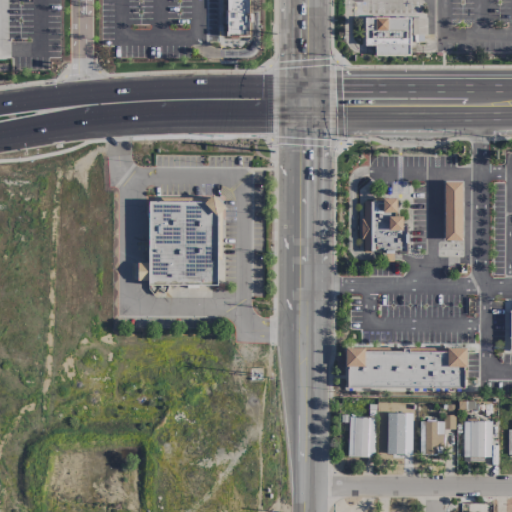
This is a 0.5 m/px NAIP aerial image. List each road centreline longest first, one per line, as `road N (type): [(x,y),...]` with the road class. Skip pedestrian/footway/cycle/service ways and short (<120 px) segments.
road 1 (secondary): [(304,511),(306,104)]
road 2 (track): [(102,151),(57,176),(44,432)]
road 3 (primary): [(0,139),(113,120),(306,117)]
road 4 (primary): [(306,87),(145,90),(0,107)]
road 5 (residential): [(511,486),(306,483)]
road 6 (primary): [(306,117),(511,115)]
road 7 (primary): [(511,87),(306,87)]
